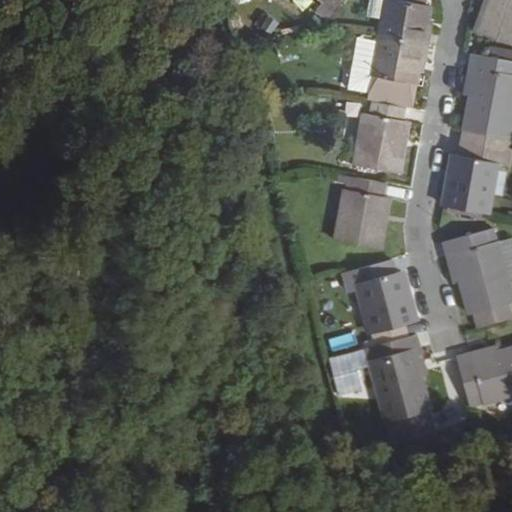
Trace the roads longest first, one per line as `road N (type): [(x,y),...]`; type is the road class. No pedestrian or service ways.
road 1 (track): [(186,511),(0,101)]
road 2 (residential): [(457,0),(419,229),(443,331)]
